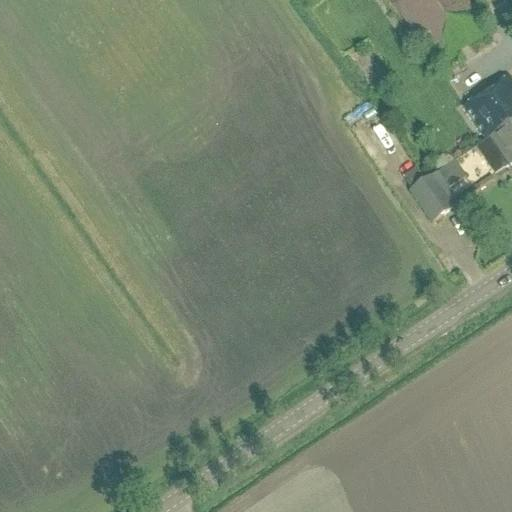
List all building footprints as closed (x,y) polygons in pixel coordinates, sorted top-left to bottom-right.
[(386,0),(433,69),(489,32),(467,0),(386,0)] [(505,139),(511,134),(511,86),(511,85),(466,115),(488,148),(504,137),(505,139)] [(504,137),(488,148),(502,168),(510,163),(511,165),(511,134),(505,139),(504,137)] [(412,192),(425,183),(416,169),(403,178),(412,192)] [(433,228),(457,213),(435,179),(411,194),(433,228)]
